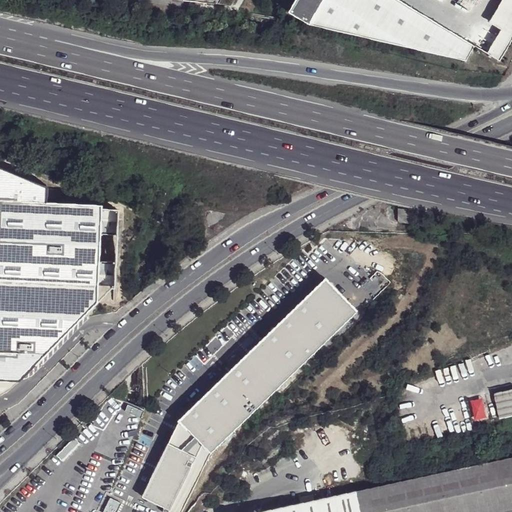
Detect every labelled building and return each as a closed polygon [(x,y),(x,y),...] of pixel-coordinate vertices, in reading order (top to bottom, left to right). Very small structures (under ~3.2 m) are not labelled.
[(295,0),(288,12),(309,24),(465,60),(474,45),(397,0),(295,0)] [(511,33),(511,0),(499,0),(492,13),(499,17),(480,49),(497,59),(511,33)] [(0,384),(22,385),(99,306),(99,290),(114,290),(116,266),(101,265),(102,239),(117,239),(118,215),(103,214),(103,209),(48,207),(48,193),(0,172),(0,384)] [(178,419),(142,495),(175,511),(182,511),(211,452),(358,309),(326,276),(178,419)] [(511,389),(493,393),(499,418),(511,415),(511,389)] [(511,511),(511,457),(257,511),(511,511)] [(107,496),(103,511),(105,511),(117,511),(121,500),(107,496)]
